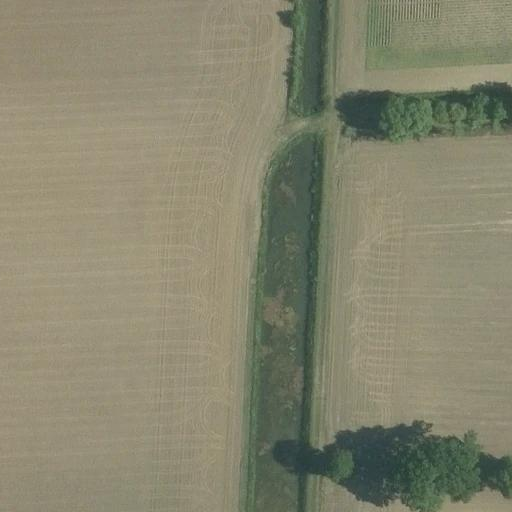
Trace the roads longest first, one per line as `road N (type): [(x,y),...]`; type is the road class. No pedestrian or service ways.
road 1 (track): [(239,511),(249,230),(259,174),(283,136),(332,128),(338,0)]
road 2 (track): [(310,511),(332,128)]
